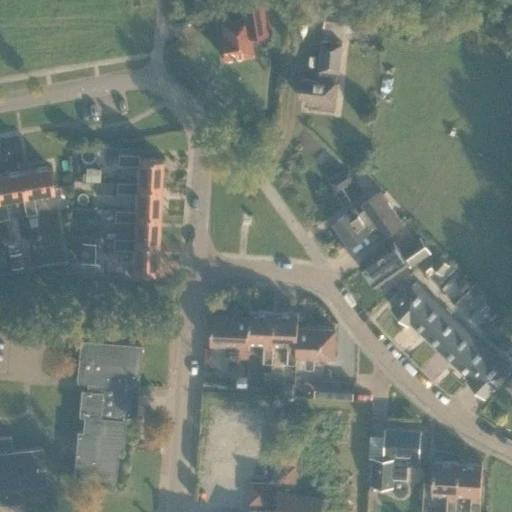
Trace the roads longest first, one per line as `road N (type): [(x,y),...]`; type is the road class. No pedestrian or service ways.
road 1 (residential): [(511,446),(461,421),(389,356),(334,286),(193,268)]
road 2 (residential): [(175,511),(193,268)]
road 3 (residential): [(193,268),(200,121),(158,80)]
road 4 (residential): [(0,101),(158,80)]
